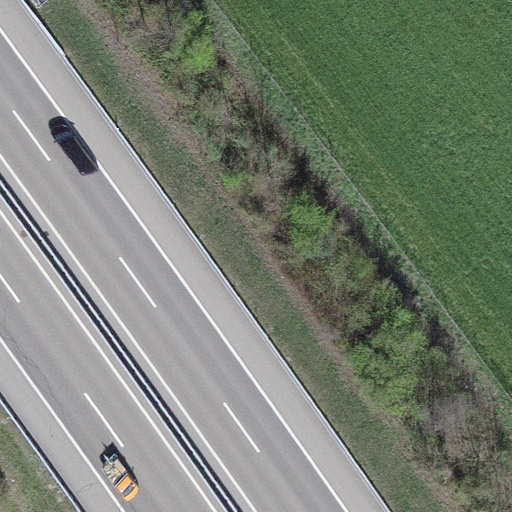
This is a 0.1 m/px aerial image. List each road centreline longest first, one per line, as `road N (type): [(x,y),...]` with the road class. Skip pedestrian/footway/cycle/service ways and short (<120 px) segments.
road 1 (motorway): [(302,511),(0,91)]
road 2 (motorway): [(0,277),(167,511)]
